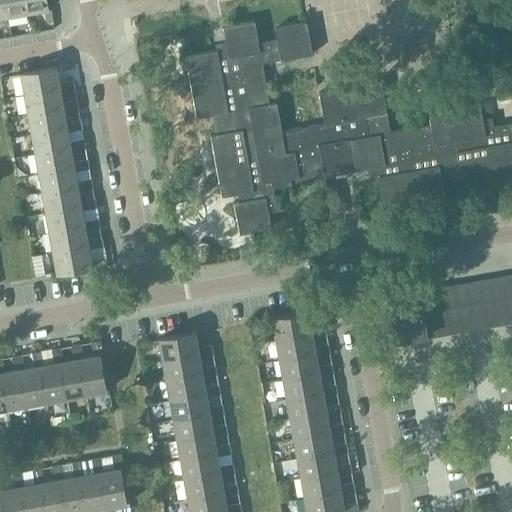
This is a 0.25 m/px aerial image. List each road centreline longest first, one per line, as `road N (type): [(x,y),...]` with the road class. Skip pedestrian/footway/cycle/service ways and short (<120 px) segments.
road 1 (residential): [(139,301),(94,43)]
road 2 (residential): [(389,511),(347,268)]
road 3 (residential): [(139,301),(347,268)]
road 4 (residential): [(347,268),(511,236)]
road 5 (residential): [(0,327),(139,301)]
